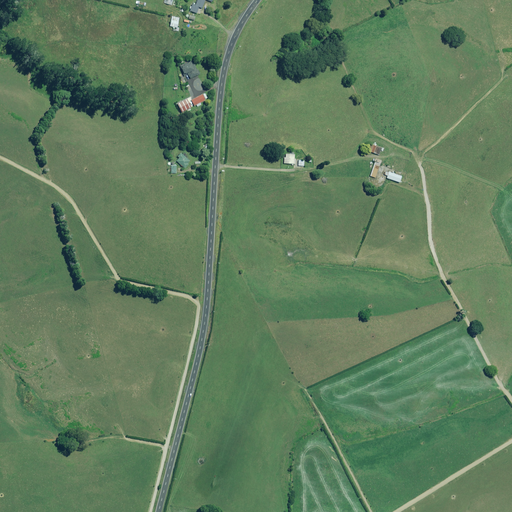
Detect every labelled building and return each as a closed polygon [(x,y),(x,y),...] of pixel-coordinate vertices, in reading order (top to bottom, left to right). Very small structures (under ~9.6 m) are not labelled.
[(212,0),(197,0),(195,5),(192,4),(190,11),(196,13),(199,7),(202,8),(205,0),(206,0),(211,2),(212,0)] [(170,26),(176,27),(175,31),(178,31),(179,28),(177,28),(179,18),(172,16),(171,21),(167,20),(166,22),(170,23),(170,26)] [(183,74),(184,76),(188,75),(189,79),(200,74),(194,60),(180,66),(183,74)] [(194,106),(196,105),(197,107),(201,105),(200,103),(208,99),(205,93),(191,100),(194,106)] [(379,155),(381,151),(382,148),(374,145),(371,144),(368,151),(372,152),(379,155)] [(189,161),(180,153),(177,157),(179,158),(176,161),(185,169),(188,164),(187,163),(189,161)] [(292,164),(291,165),(293,165),(293,164),(295,164),(295,159),(294,159),(294,154),(285,154),(285,158),(284,158),(284,163),(292,164)] [(373,158),(373,161),(374,161),(375,161),(370,176),(376,178),(380,163),(381,161),(375,159),(373,158)] [(399,176),(399,174),(398,173),(397,175),(394,174),(394,172),(389,170),(388,172),(388,173),(385,172),(384,175),(387,176),(386,178),(399,183),(401,176),(399,176)]
